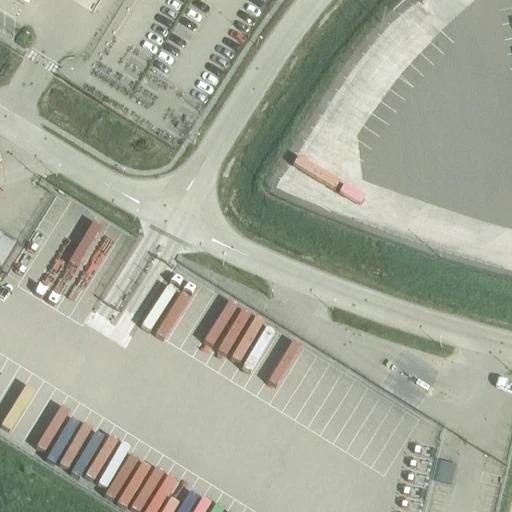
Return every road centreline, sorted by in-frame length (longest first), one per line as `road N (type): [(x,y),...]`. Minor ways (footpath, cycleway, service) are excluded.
road 1 (unclassified): [(511,352),(340,299),(173,227)]
road 2 (unclassified): [(318,0),(232,123),(173,227)]
road 3 (unknown): [(319,511),(100,386)]
road 4 (unclassified): [(173,227),(0,124)]
road 5 (unknown): [(100,386),(173,227)]
